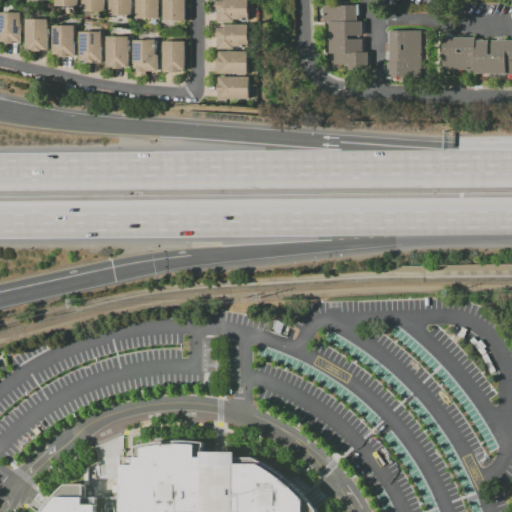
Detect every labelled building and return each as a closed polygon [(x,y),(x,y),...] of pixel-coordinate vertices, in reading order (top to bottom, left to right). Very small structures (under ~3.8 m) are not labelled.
[(104,0),(104,11),(82,11),(82,0),(104,0)] [(131,0),(131,14),(109,15),(109,0),(131,0)] [(158,0),(158,18),(136,18),(136,0),(158,0)] [(185,0),(185,20),(163,20),(163,0),(185,0)] [(247,0),(248,7),(248,19),(234,19),(234,22),(216,22),(216,10),(213,10),(213,0),(247,0)] [(357,4),(357,21),(362,21),(362,35),(348,35),(348,38),(362,38),(362,51),(368,51),(368,68),(348,68),(348,64),(333,64),(333,53),(330,53),(329,21),(323,21),(323,5),(357,4)] [(0,12),(20,12),(20,43),(6,43),(6,41),(0,41),(0,12)] [(48,19),(48,50),(42,50),(42,51),(33,51),(33,50),(25,50),(25,19),(48,19)] [(247,24),(247,34),(248,34),(248,46),(233,46),(234,49),(217,49),(217,37),(213,37),(213,28),(219,28),(219,24),(247,24)] [(74,25),(74,56),(60,56),(60,54),(52,54),(52,26),(74,25)] [(421,30),(422,78),(400,79),(400,76),(387,76),(387,62),(389,62),(389,31),(421,30)] [(102,32),(101,63),(87,62),(87,60),(78,60),(79,31),(102,32)] [(128,36),(128,67),(122,67),(122,69),(112,69),(112,67),(106,67),(106,36),(128,36)] [(511,40),(511,74),(504,75),(504,73),(473,73),(473,70),(442,70),(442,37),(474,37),(474,40),(487,40),(487,54),(491,54),(491,40),(511,40)] [(155,39),(155,54),(158,54),(158,70),(146,70),(146,75),(137,75),(137,68),(133,68),(133,40),(146,40),(146,39),(155,39)] [(184,41),(184,70),(179,70),(179,72),(163,72),(163,41),(184,41)] [(247,51),(247,73),(216,74),(216,58),(218,58),(218,52),(247,51)] [(249,77),(249,99),(218,99),(218,92),(217,92),(217,84),(219,84),(219,77),(249,77)] [(317,511),(317,510),(310,501),(304,494),(287,479),(266,463),(253,457),(237,456),(237,451),(219,451),(200,451),(201,457),(197,457),(197,444),(163,444),(141,449),(141,457),(134,457),(134,464),(121,464),(121,496),(120,511),(317,511)] [(98,511),(98,505),(85,505),(84,497),(58,497),(48,509),(46,511),(98,511)]
